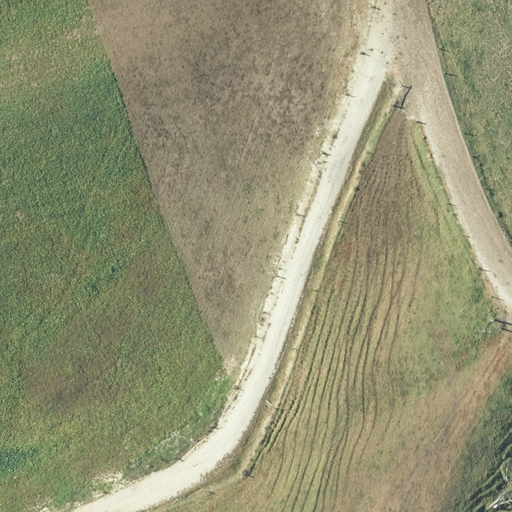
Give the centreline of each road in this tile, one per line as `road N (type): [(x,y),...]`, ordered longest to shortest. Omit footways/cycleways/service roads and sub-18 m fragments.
road 1 (track): [(404,39),(271,358),(206,449),(79,511)]
road 2 (track): [(404,39),(511,235)]
